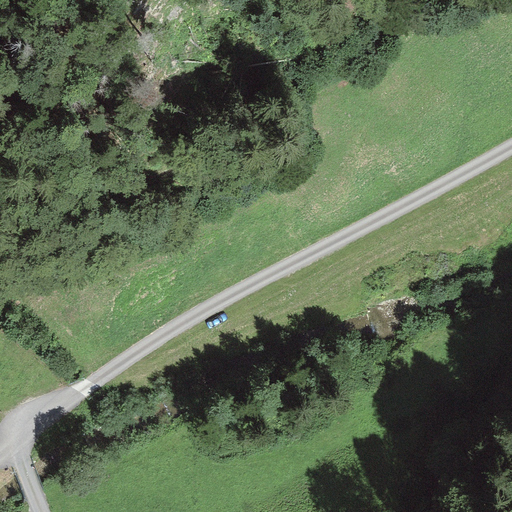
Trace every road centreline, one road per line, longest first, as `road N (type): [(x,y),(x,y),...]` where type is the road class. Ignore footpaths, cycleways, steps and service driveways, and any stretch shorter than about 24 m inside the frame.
road 1 (track): [(0,458),(157,339),(511,145)]
road 2 (track): [(0,105),(60,135),(152,142),(404,25),(478,0)]
